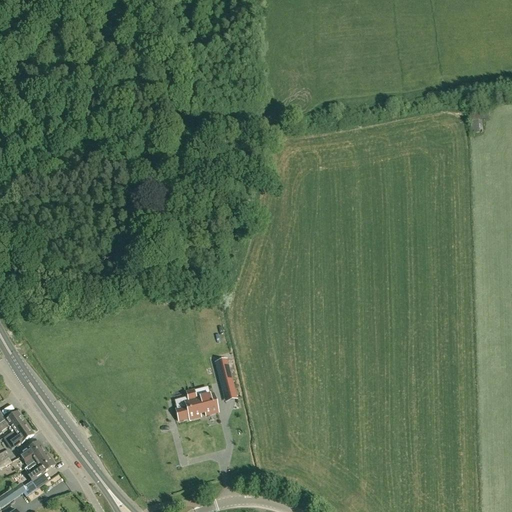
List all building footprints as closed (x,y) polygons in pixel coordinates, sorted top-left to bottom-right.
[(188,295),(179,297),(180,303),(189,301),(188,295)] [(237,400),(226,360),(216,363),(226,403),(237,400)] [(183,381),(170,382),(171,395),(184,394),(183,381)] [(187,398),(175,401),(177,410),(175,411),(178,422),(189,419),(189,421),(201,418),(200,415),(204,414),(205,417),(218,413),(213,395),(196,399),(194,391),(186,393),(187,398)] [(0,435),(2,434),(1,433),(9,427),(13,433),(25,424),(17,413),(5,422),(6,422),(0,425),(0,435)] [(14,433),(7,438),(11,444),(8,446),(12,451),(21,445),(22,446),(34,437),(25,424),(13,433),(14,433)] [(47,455),(41,447),(39,443),(20,456),(28,468),(47,455)] [(0,463),(9,458),(5,452),(0,455),(0,463)] [(55,467),(47,455),(28,468),(26,469),(30,475),(28,477),(32,482),(43,475),(55,467)] [(0,463),(0,470),(12,464),(9,458),(0,463)] [(20,485),(0,498),(0,511),(26,493),(23,489),(20,485)]
